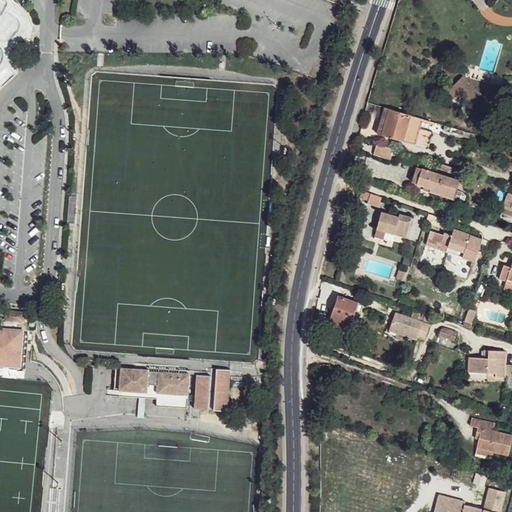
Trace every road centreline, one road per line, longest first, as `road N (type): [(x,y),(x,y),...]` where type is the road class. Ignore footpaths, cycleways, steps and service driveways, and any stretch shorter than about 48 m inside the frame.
road 1 (secondary): [(292,511),(291,355),(302,275),(383,0)]
road 2 (track): [(511,236),(327,172)]
